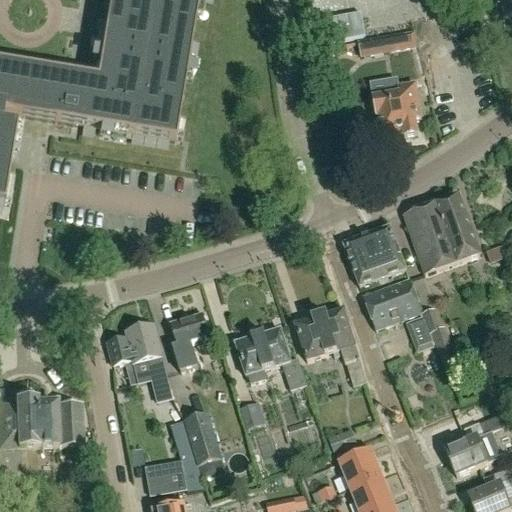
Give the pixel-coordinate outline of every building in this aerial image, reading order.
[(110,0),(96,84),(42,75),(41,80),(12,75),(13,70),(0,68),(0,212),(3,213),(16,132),(0,129),(0,127),(2,116),(174,145),(197,0),(110,0)] [(366,40),(361,16),(314,25),(318,48),(366,40)] [(415,36),(359,46),(361,60),(417,50),(415,36)] [(377,117),(382,140),(404,136),(405,140),(419,137),(416,122),(422,120),(415,86),(399,89),(400,96),(374,101),(375,104),(372,108),(373,114),(377,117)] [(480,259),(459,200),(404,219),(425,279),(480,259)] [(390,231),(344,248),(360,291),(406,274),(390,231)] [(502,249),(486,254),(489,266),(506,260),(502,249)] [(422,317),(410,283),(363,300),(376,334),(422,317)] [(433,343),(435,349),(450,386),(464,380),(438,312),(423,318),(422,319),(423,321),(430,344),(433,343)] [(354,391),(367,386),(359,364),(344,316),(345,315),(345,314),(344,313),(343,314),(342,315),(297,329),(296,328),(295,328),(295,329),(295,330),(296,331),(307,365),(333,357),(335,362),(343,359),(346,369),(347,368),(354,391)] [(203,318),(187,323),(194,346),(196,346),(198,350),(208,347),(206,343),(210,341),(203,318)] [(430,344),(423,321),(407,327),(417,356),(435,349),(433,343),(430,344)] [(194,346),(187,323),(171,328),(171,329),(177,351),(173,352),(181,377),(198,372),(191,347),(194,346)] [(127,343),(134,369),(149,366),(154,385),(149,386),(155,408),(157,408),(168,405),(174,403),(168,381),(155,329),(126,337),(127,343)] [(306,390),(298,363),(291,366),(282,336),(281,334),(236,348),(236,350),(237,350),(246,381),(249,380),(251,388),(266,383),(264,375),(283,369),(291,395),(306,390)] [(136,376),(134,369),(127,343),(108,348),(114,371),(125,368),(128,379),(130,388),(138,387),(136,376)] [(16,411),(0,411),(0,498),(25,498),(24,455),(82,453),(81,410),(56,411),(56,409),(54,409),(54,410),(36,410),(36,402),(30,396),(21,397),(15,403),(16,411)] [(265,428),(259,407),(241,412),(248,433),(265,428)] [(222,464),(208,418),(185,425),(199,471),(222,464)] [(500,420),(478,429),(483,440),(504,431),(500,420)] [(181,464),(145,471),(151,500),(189,494),(206,493),(199,471),(185,425),(171,429),(181,464)] [(334,456),(357,448),(352,434),(329,443),(334,456)] [(477,441),(445,454),(456,481),(502,462),(497,449),(482,455),(477,441)] [(351,494),(381,481),(371,455),(340,468),(351,494)] [(511,470),(502,475),(506,486),(511,483),(511,470)] [(351,494),(358,511),(379,511),(392,507),(381,481),(351,494)] [(501,487),(469,500),(473,511),(511,511),(511,500),(506,502),(501,487)] [(323,505),(336,499),(332,490),(319,495),(312,498),(316,508),(323,505)] [(270,506),(267,510),(267,511),(296,511),(295,501),(270,506)]
